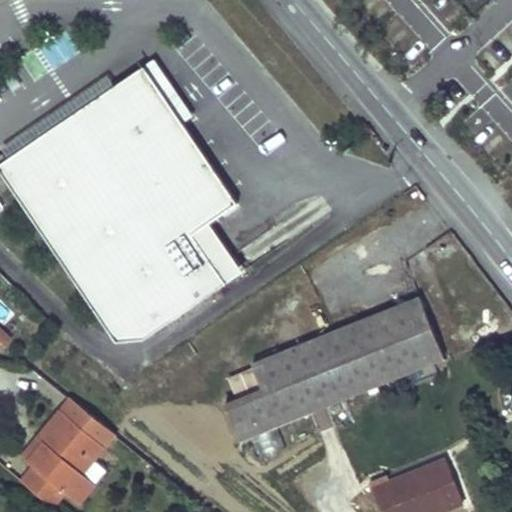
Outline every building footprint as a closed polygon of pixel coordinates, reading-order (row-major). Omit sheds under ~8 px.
[(41,48),(53,67),(76,52),(63,33),(41,48)] [(146,66),(184,122),(194,115),(156,59),(146,66)] [(212,224),(241,206),(184,122),(146,66),(116,86),(8,159),(4,154),(0,156),(0,168),(117,342),(146,339),(229,283),(195,233),(212,224)] [(8,159),(116,86),(109,76),(72,102),(2,149),(4,154),(8,159)] [(212,224),(195,233),(229,283),(245,271),(212,224)] [(222,401),(235,433),(441,352),(420,300),(254,365),(262,385),(222,401)] [(17,481),(48,508),(61,493),(74,504),(91,485),(79,475),(91,461),(102,448),(58,411),(35,438),(42,443),(25,462),(30,466),(17,481)] [(35,438),(19,457),(25,462),(42,443),(35,438)] [(445,459),(369,488),(378,511),(434,511),(461,501),(445,459)] [(79,475),(91,485),(101,471),(91,461),(79,475)]
